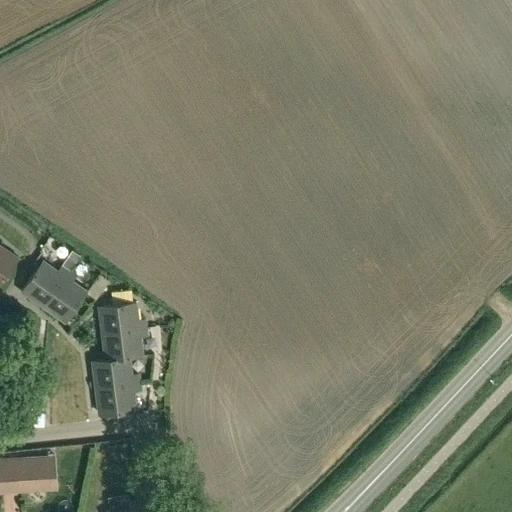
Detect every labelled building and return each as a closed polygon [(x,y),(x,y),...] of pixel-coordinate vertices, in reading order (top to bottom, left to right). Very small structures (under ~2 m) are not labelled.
[(0,286),(19,258),(0,245),(0,286)] [(42,261),(21,290),(44,306),(69,270),(61,265),(57,271),(42,261)] [(76,275),(69,270),(44,306),(66,321),(87,292),(72,281),(76,275)] [(103,332),(146,327),(145,318),(137,319),(135,301),(99,305),(103,332)] [(147,336),(146,327),(103,332),(106,358),(93,360),(93,361),(142,354),(140,337),(147,336)] [(142,354),(93,361),(96,387),(139,382),(138,373),(131,374),(129,357),(142,355),(142,354)] [(139,382),(96,387),(100,414),(135,410),(133,391),(140,390),(139,382)] [(0,484),(17,483),(15,457),(0,457),(0,484)] [(145,511),(143,499),(129,501),(130,507),(106,510),(106,511),(145,511)]
